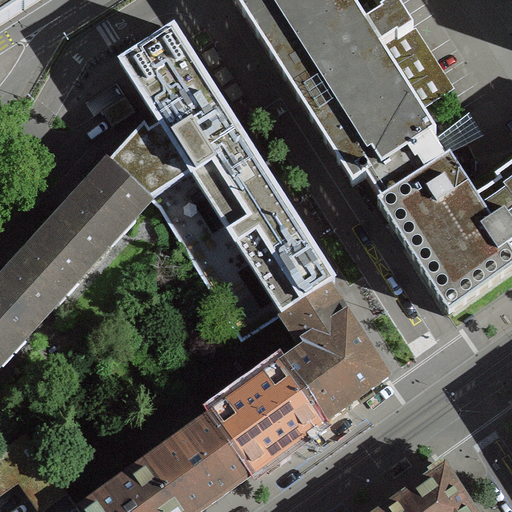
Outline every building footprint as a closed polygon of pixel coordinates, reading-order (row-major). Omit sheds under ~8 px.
[(0,0),(0,25),(39,0),(0,0)] [(350,183),(352,187),(366,178),(436,135),(421,111),(420,109),(418,110),(407,93),(409,91),(407,87),(404,88),(394,72),(396,70),(393,66),(391,67),(380,50),(382,49),(382,48),(396,39),(398,41),(413,31),(396,3),(380,13),(381,15),(367,25),(366,24),(364,25),(353,8),(355,7),(353,3),(351,4),(348,0),(234,0),(243,14),(242,15),(244,18),(245,17),(257,35),(256,36),(258,39),(259,38),(270,56),(269,57),(271,60),(272,59),(284,77),(283,78),(285,81),(286,80),(297,98),(296,99),(298,102),(299,101),(311,119),(310,120),(312,123),(313,123),(324,140),(323,141),(325,144),(326,144),(338,161),(337,162),(339,165),(340,165),(351,182),(350,183)] [(119,63),(120,64),(127,76),(159,126),(149,133),(144,125),(109,163),(151,202),(159,209),(241,343),(280,318),(329,286),(335,283),(229,117),(172,29),(120,62),(119,63)] [(381,202),(377,204),(449,316),(511,270),(511,167),(498,178),(497,177),(495,178),(499,184),(476,200),(450,158),(451,158),(450,157),(449,157),(448,154),(450,152),(451,149),(451,145),(450,142),(448,140),(445,138),(441,138),(438,139),(436,135),(366,178),(381,202)] [(49,228),(91,267),(151,202),(109,163),(49,228)] [(0,289),(39,325),(91,267),(49,228),(0,281),(0,289)] [(284,373),(321,425),(388,378),(329,286),(280,318),(291,334),(296,331),(309,352),(310,354),(284,373)] [(0,366),(39,325),(0,289),(0,366)] [(217,421),(254,473),(321,425),(284,373),(217,421)] [(149,469),(180,511),(199,511),(254,473),(217,421),(149,469)] [(25,436),(0,454),(0,495),(19,482),(39,511),(42,511),(45,510),(67,495),(25,436)] [(475,511),(474,510),(473,511),(442,462),(430,471),(432,475),(402,496),(413,511),(475,511)] [(89,511),(180,511),(149,469),(89,511)] [(78,511),(67,495),(45,510),(46,511),(78,511)] [(413,511),(402,496),(380,511),(413,511)]
